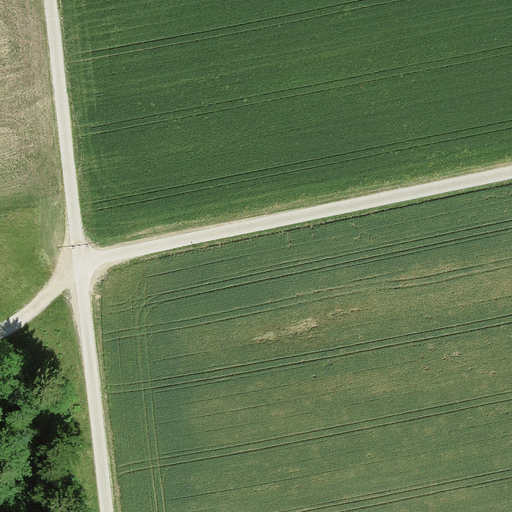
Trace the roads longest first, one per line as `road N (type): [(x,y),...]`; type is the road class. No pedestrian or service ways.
road 1 (track): [(107,511),(49,0)]
road 2 (track): [(511,174),(79,265)]
